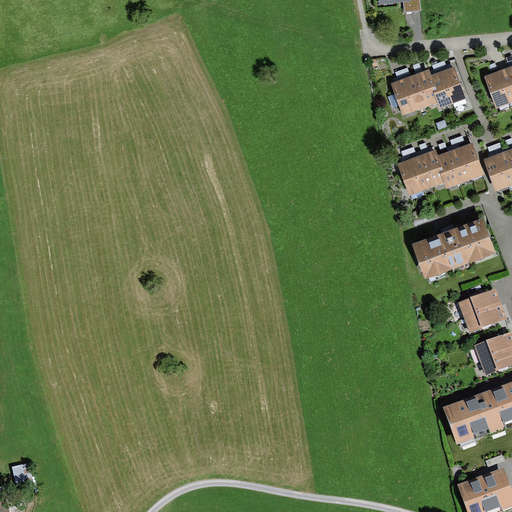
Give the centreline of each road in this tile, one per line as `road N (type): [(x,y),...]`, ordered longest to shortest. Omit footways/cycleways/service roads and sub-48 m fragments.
road 1 (track): [(152,511),(205,483),(401,511)]
road 2 (residential): [(370,50),(511,38)]
